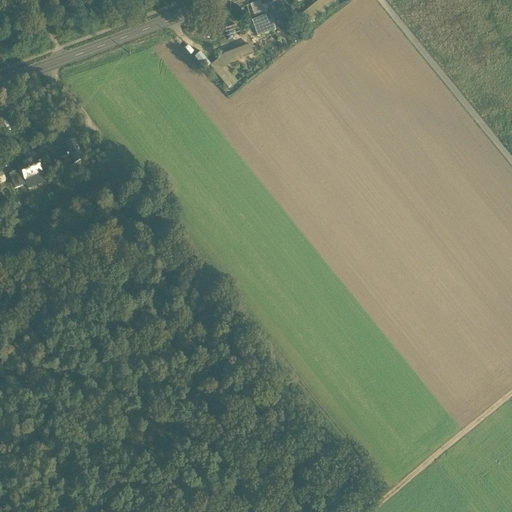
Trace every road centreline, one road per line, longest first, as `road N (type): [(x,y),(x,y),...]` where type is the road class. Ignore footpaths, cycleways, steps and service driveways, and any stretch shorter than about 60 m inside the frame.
road 1 (track): [(368,511),(391,492),(45,68)]
road 2 (secondary): [(0,85),(225,0)]
road 3 (track): [(511,160),(380,0)]
road 4 (track): [(391,492),(511,393)]
